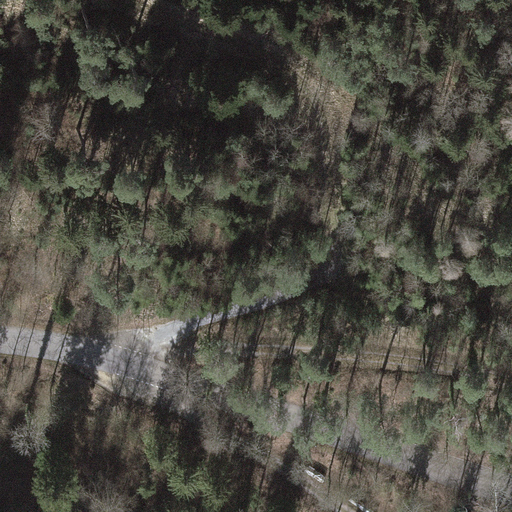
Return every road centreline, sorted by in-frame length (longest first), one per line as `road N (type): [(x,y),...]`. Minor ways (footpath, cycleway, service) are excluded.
road 1 (tertiary): [(0,347),(151,382),(511,498)]
road 2 (track): [(511,386),(188,353),(85,364)]
road 3 (track): [(334,219),(335,260),(312,283),(85,364)]
road 4 (track): [(151,382),(332,511)]
